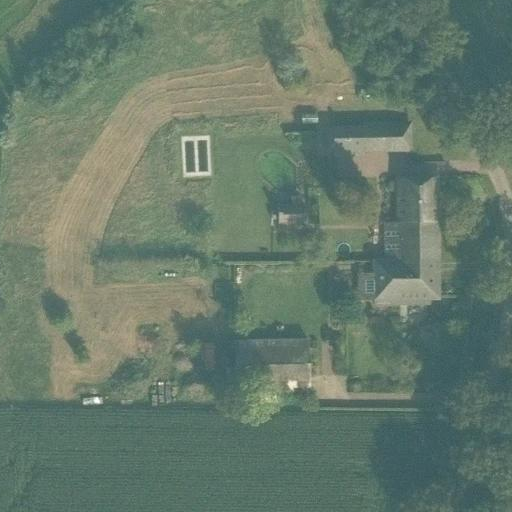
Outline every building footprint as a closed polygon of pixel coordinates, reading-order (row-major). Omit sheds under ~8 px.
[(304,139),(305,163),(324,162),(323,138),(304,139)] [(384,224),(385,263),(389,263),(437,263),(436,181),(396,181),(397,224),(384,224)] [(277,212),(272,212),(272,220),(277,220),(277,224),(300,224),(300,207),(277,207),(277,212)] [(437,263),(389,263),(389,275),(372,275),(373,302),(389,302),(389,306),(426,305),(426,301),(437,301),(437,263)] [(234,344),(234,351),(235,392),(308,391),(307,342),(234,344)]
